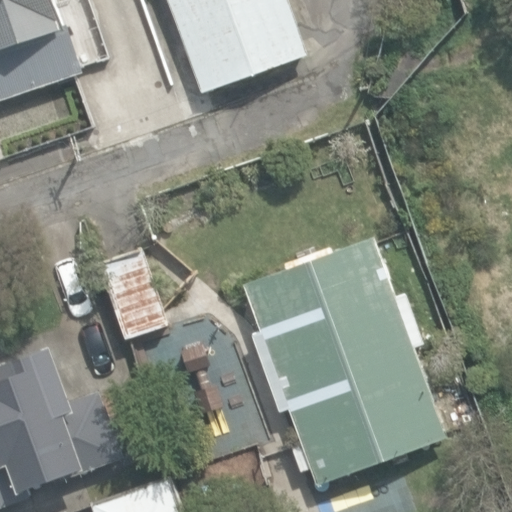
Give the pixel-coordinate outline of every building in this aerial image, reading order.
[(0,0),(0,98),(84,71),(61,0),(0,0)] [(169,0),(203,94),(310,56),(289,0),(169,0)] [(511,49),(376,104),(447,280),(428,288),(467,384),(511,366),(511,49)] [(312,469),(318,484),(447,436),(373,235),(244,283),(260,328),(251,331),(261,360),(270,356),(302,440),(293,443),(302,472),(312,469)] [(100,260),(123,333),(166,320),(142,247),(100,260)] [(187,373),(214,364),(207,342),(180,351),(187,373)] [(0,508),(32,496),(28,484),(61,471),(64,479),(124,455),(100,390),(74,400),(74,398),(53,346),(0,367),(0,508)] [(92,505),(94,511),(184,511),(171,475),(92,505)]
